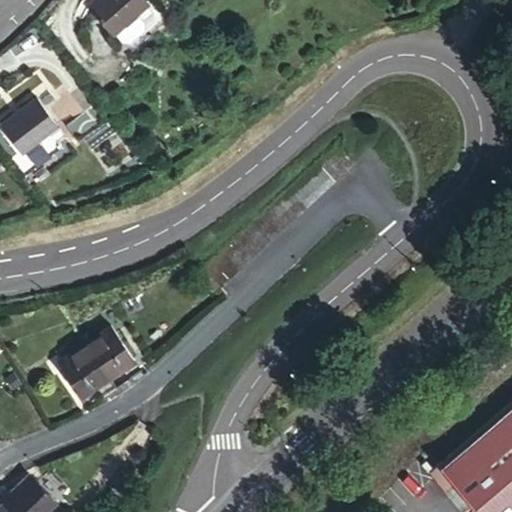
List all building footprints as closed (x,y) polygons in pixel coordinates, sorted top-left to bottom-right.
[(153,0),(96,0),(94,3),(129,41),(136,41),(152,28),(153,20),(144,10),(154,1),(153,0)] [(7,123),(26,151),(64,123),(42,96),(7,123)] [(329,144),(349,165),(361,153),(341,133),(329,144)] [(329,144),(319,154),(338,174),(349,165),(329,144)] [(310,162),(329,183),(338,174),(319,154),(310,162)] [(310,162),(299,173),(318,193),(329,183),(310,162)] [(290,181),(309,202),(318,193),(299,173),(290,181)] [(290,181),(280,190),(299,211),(309,202),(290,181)] [(271,199),(290,219),(299,211),(280,190),(271,199)] [(271,199),(261,208),(280,229),(290,219),(271,199)] [(251,218),(269,239),(280,229),(261,208),(251,218)] [(251,218),(240,227),(260,247),(269,239),(251,218)] [(230,237),(249,258),(260,247),(240,227),(230,237)] [(230,237),(221,245),(240,266),(249,258),(230,237)] [(221,245),(211,255),(230,275),(240,266),(221,245)] [(211,255),(202,264),(221,283),(230,275),(211,255)] [(89,341),(109,372),(134,357),(114,326),(89,341)] [(81,389),(109,372),(89,341),(62,358),(81,389)] [(511,511),(511,401),(438,464),(453,482),(479,511),(511,511)] [(453,482),(438,464),(429,473),(444,490),(453,482)] [(26,471),(0,496),(0,511),(36,511),(51,498),(26,471)]
